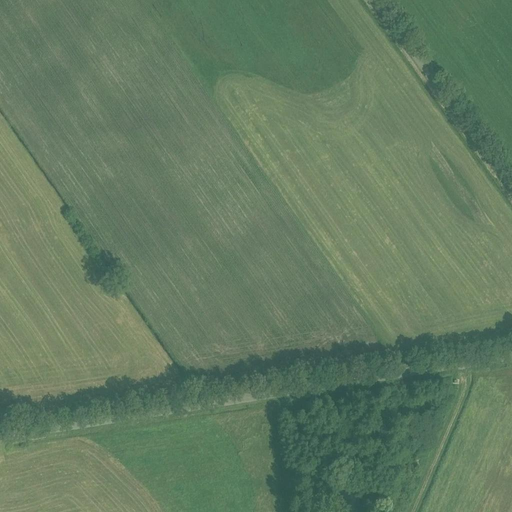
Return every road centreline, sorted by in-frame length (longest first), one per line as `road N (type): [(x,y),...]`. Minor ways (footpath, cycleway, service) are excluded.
road 1 (tertiary): [(0,437),(511,356)]
road 2 (unclassified): [(511,190),(372,0)]
